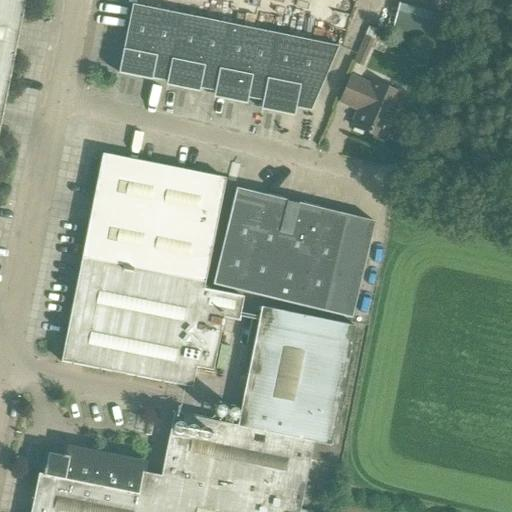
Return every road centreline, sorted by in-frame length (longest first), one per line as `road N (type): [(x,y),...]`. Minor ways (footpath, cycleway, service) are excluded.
road 1 (unclassified): [(58,98),(389,178)]
road 2 (unclassified): [(4,367),(58,98)]
road 3 (track): [(488,0),(406,181)]
road 4 (unclassified): [(177,405),(4,367)]
road 5 (track): [(389,178),(511,205)]
